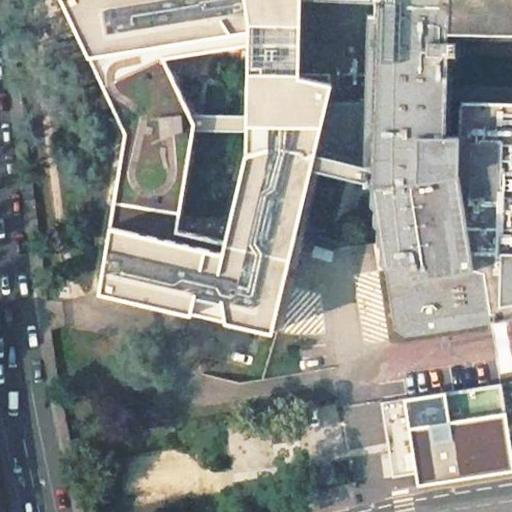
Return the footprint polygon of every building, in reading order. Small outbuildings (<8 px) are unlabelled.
[(66,0),(125,131),(99,291),(274,334),(317,165),(295,165),(298,0),(66,0)] [(315,0),(299,6),(296,132),(317,132),(316,165),(342,166),(344,74),(373,75),(371,188),(373,205),(377,207),(376,223),(380,226),(379,241),(379,244),(383,246),(382,264),(383,271),(393,326),(406,335),(490,320),(482,274),(471,269),(463,226),(511,227),(511,106),(459,105),(446,104),(448,52),(455,52),(455,39),(448,39),(448,31),(448,0),(315,0)] [(511,0),(448,0),(448,31),(511,31),(511,0)] [(317,132),(296,132),(295,165),(316,165),(317,132)] [(379,241),(332,249),(336,279),(383,271),(382,264),(383,246),(379,244),(379,241)] [(511,381),(381,404),(394,474),(418,470),(420,483),(511,469),(511,381)]
